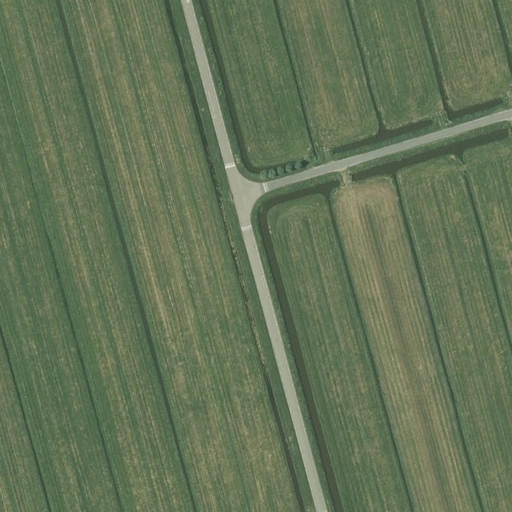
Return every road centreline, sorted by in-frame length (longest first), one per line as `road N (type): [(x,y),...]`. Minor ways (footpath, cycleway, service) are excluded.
road 1 (unclassified): [(320,511),(238,195)]
road 2 (unclassified): [(238,195),(511,113)]
road 3 (unclassified): [(238,195),(185,0)]
